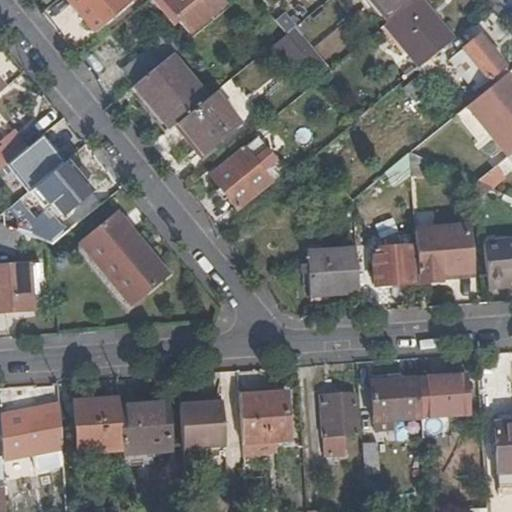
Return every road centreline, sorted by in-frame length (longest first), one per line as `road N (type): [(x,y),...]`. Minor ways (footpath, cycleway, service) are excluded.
road 1 (residential): [(271,337),(0,7)]
road 2 (residential): [(271,337),(0,362)]
road 3 (residential): [(511,322),(271,337)]
